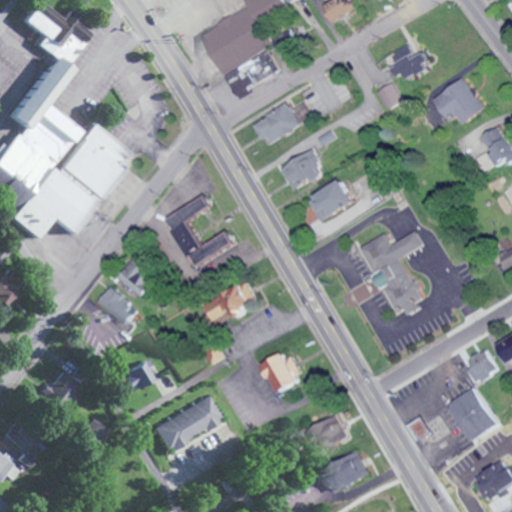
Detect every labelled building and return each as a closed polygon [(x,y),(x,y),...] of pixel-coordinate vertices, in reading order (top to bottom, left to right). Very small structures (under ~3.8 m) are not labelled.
[(50,56),(7,117),(18,125),(0,151),(0,199),(13,209),(6,218),(34,238),(48,219),(70,234),(100,193),(108,199),(130,167),(126,164),(131,156),(84,123),(78,131),(41,104),(90,35),(73,23),(78,17),(66,9),(59,18),(35,0),(20,21),(41,35),(34,45),(50,56)] [(355,9),(349,0),(332,0),(325,5),(336,21),(355,9)] [(225,74),(269,48),(245,8),(201,34),(225,74)] [(301,44),(290,27),(273,38),(283,54),(301,44)] [(422,52),(415,56),(410,44),(386,55),(396,76),(404,72),(407,78),(429,67),(422,52)] [(252,92),(250,87),(277,70),(265,51),(227,75),(242,99),(252,92)] [(459,115),(465,123),(487,108),(465,77),(436,98),(452,120),(459,115)] [(390,109),(405,101),(395,82),(380,90),(390,109)] [(303,124),(289,102),(256,123),(270,145),(303,124)] [(508,159),(511,163),(511,162),(511,146),(499,125),(480,137),(498,165),(508,159)] [(334,138),(330,131),(319,138),(323,145),(334,138)] [(294,189),(325,175),(314,151),(283,165),(294,189)] [(310,199),(323,221),(356,201),(343,179),(310,199)] [(171,217),(198,266),(239,244),(232,231),(207,245),(192,218),(215,206),(209,196),(171,217)] [(402,257),(424,245),(417,231),(393,244),(386,233),(361,247),(376,275),(378,274),(384,286),(399,313),(406,309),(409,314),(421,308),(418,301),(424,298),(402,257)] [(511,248),(500,251),(504,270),(511,268),(511,248)] [(151,300),(165,282),(136,259),(122,277),(151,300)] [(0,306),(8,311),(21,291),(0,277),(0,306)] [(234,311),(237,318),(248,314),(245,305),(257,301),(250,281),(220,292),(222,296),(207,301),(213,319),(234,311)] [(102,301),(129,324),(141,309),(114,286),(102,301)] [(511,360),(511,335),(497,344),(508,363),(511,360)] [(212,364),(226,359),(218,341),(205,347),(212,364)] [(469,370),(476,383),(498,371),(487,349),(469,358),(474,367),(469,370)] [(280,391),(299,383),(286,353),(260,365),(266,379),(273,376),(280,391)] [(130,389),(153,378),(145,361),(122,372),(130,389)] [(50,382),(46,380),(36,395),(63,414),(74,398),(61,389),(69,377),(59,370),(50,382)] [(473,388),(496,425),(469,442),(446,405),(473,388)] [(168,451),(221,420),(208,396),(154,427),(168,451)] [(306,431),(319,454),(349,437),(336,414),(306,431)] [(421,415),(431,431),(416,440),(406,424),(421,415)] [(78,434),(93,447),(107,432),(92,418),(78,434)] [(43,444),(12,429),(5,442),(36,458),(43,444)] [(371,476),(361,452),(325,467),(334,491),(371,476)] [(0,478),(3,475),(10,480),(17,471),(0,455),(0,478)] [(511,466),(509,468),(502,459),(474,478),(489,502),(511,486),(511,466)]
